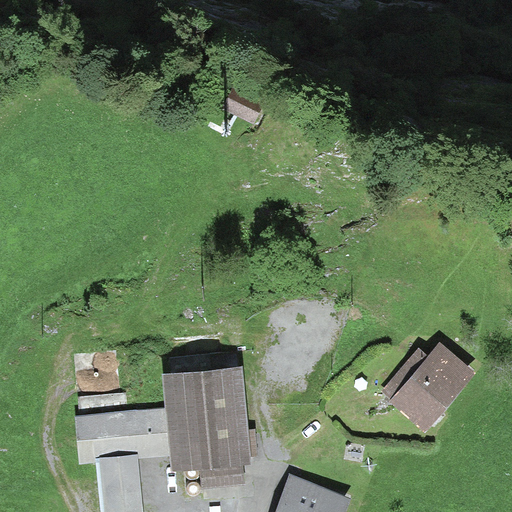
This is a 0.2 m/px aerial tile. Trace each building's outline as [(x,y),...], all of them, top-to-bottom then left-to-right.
[(224,107),(253,121),(262,102),(233,87),(224,107)] [(420,352),(383,390),(421,423),(468,371),(448,352),(446,353),(438,345),(426,358),(420,352)] [(170,377),(173,409),(177,451),(178,462),(242,456),(242,455),(254,454),(252,433),(240,434),(234,371),(170,377)] [(138,511),(133,455),(177,451),(173,409),(79,418),(83,460),(104,458),(108,511),(138,511)] [(337,511),(342,498),(292,478),(278,511),(337,511)]
